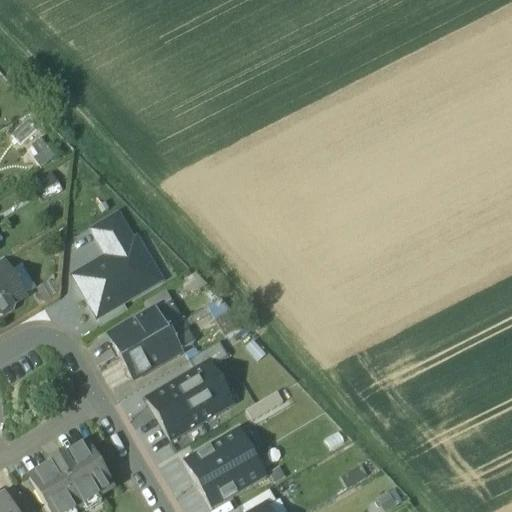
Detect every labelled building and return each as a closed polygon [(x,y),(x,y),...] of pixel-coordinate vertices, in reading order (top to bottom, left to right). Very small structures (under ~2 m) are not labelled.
[(92,233),(108,260),(132,247),(117,219),(92,233)] [(122,305),(159,285),(136,245),(132,247),(108,260),(73,280),(96,320),(97,320),(122,305)] [(1,262),(0,262),(0,279),(8,274),(1,262)] [(8,274),(0,279),(0,316),(2,317),(10,313),(11,307),(23,300),(8,274)] [(210,311),(228,337),(238,330),(220,304),(210,311)] [(128,316),(122,305),(97,320),(103,330),(128,316)] [(153,314),(108,341),(120,361),(165,335),(153,314)] [(165,335),(120,361),(132,382),(177,356),(165,335)] [(264,357),(252,344),(244,351),(256,364),(264,357)] [(187,365),(193,375),(206,367),(209,371),(227,361),(218,347),(187,365)] [(169,445),(231,408),(209,371),(206,367),(193,375),(144,403),(169,445)] [(245,414),(251,424),(281,406),(275,396),(245,414)] [(209,511),(212,511),(265,481),(237,433),(182,465),(209,511)] [(84,448),(62,461),(61,459),(51,465),(52,467),(28,482),(45,511),(77,511),(111,492),(84,448)] [(282,481),(277,471),(265,478),(271,487),(282,481)] [(238,511),(259,511),(263,510),(274,503),(268,494),(238,511)] [(11,511),(7,504),(4,498),(0,500),(0,511),(11,511)] [(26,511),(18,498),(7,504),(11,511),(26,511)]
